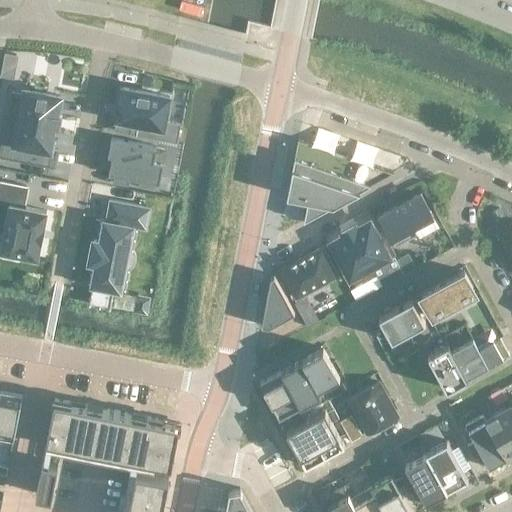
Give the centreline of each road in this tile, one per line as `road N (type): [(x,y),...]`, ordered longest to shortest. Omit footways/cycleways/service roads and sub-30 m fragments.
road 1 (residential): [(218,390),(279,86)]
road 2 (residential): [(104,41),(58,276)]
road 3 (residential): [(279,86),(482,160)]
road 4 (residential): [(511,323),(456,218),(482,160)]
road 5 (residential): [(104,41),(279,86)]
road 6 (residential): [(42,355),(218,390)]
road 7 (residential): [(13,511),(42,355)]
road 8 (residential): [(218,390),(274,511)]
road 9 (residential): [(183,511),(218,390)]
